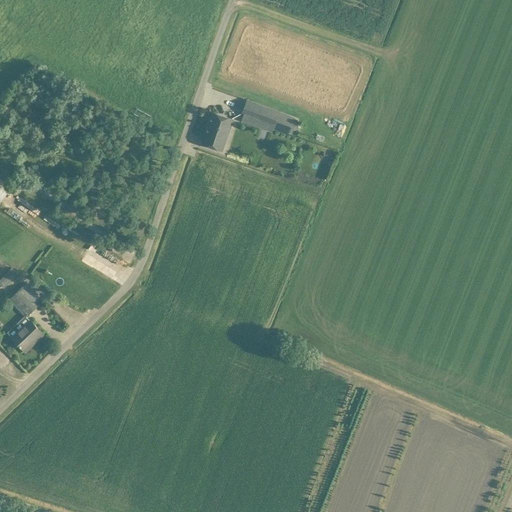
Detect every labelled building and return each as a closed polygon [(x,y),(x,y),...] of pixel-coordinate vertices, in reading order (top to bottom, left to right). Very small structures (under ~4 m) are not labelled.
[(241,112),(274,125),(275,121),(291,127),(294,118),(279,112),(246,100),(241,112)] [(202,143),(211,146),(221,150),(232,119),(222,115),(212,112),(202,143)] [(339,136),(346,138),(349,127),(343,125),(339,136)] [(264,131),(263,149),(272,150),(273,132),(264,131)] [(0,201),(4,204),(12,191),(0,183),(0,201)] [(55,243),(51,248),(74,263),(77,258),(55,243)] [(107,266),(110,259),(90,250),(87,256),(107,266)] [(0,279),(0,284),(3,288),(17,273),(11,267),(0,279)] [(53,302),(57,298),(35,281),(32,286),(53,302)] [(22,286),(9,298),(25,316),(39,304),(32,296),(22,286)] [(37,340),(43,334),(30,320),(12,337),(23,349),(35,337),(37,340)]
